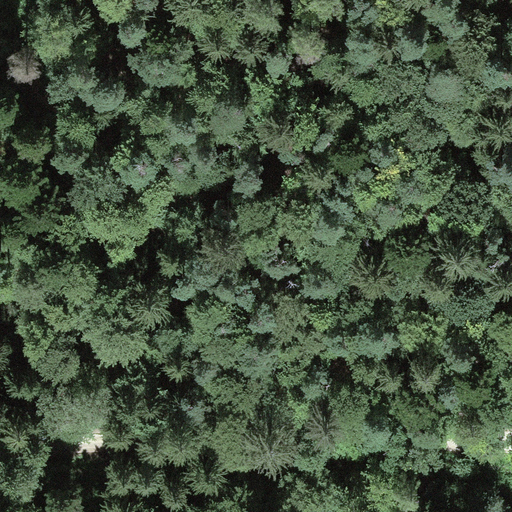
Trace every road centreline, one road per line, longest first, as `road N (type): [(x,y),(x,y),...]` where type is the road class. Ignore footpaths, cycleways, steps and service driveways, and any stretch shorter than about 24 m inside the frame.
road 1 (track): [(511,443),(169,432),(0,448)]
road 2 (track): [(169,432),(397,0)]
